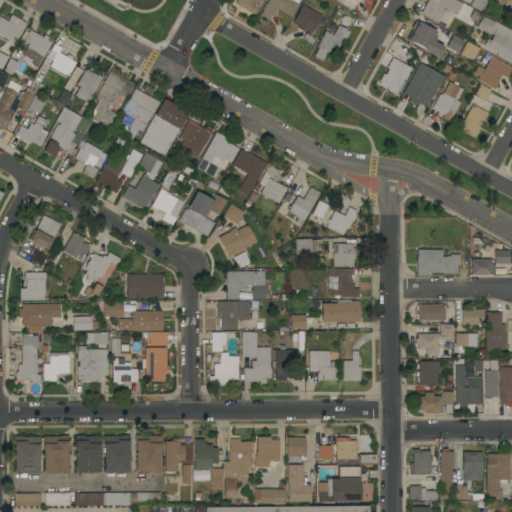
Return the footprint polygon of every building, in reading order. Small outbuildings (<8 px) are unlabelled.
[(261,0),(254,14),(235,4),(237,0),(261,0)] [(299,0),(297,4),(298,4),(291,17),(276,9),(272,16),(271,16),(268,20),(259,15),(267,0),(299,0)] [(355,0),(354,3),(355,3),(352,10),(334,0),(355,0)] [(455,15),(450,12),(449,13),(447,12),(448,10),(445,9),(437,23),(420,13),(427,0),(454,0),(462,4),(455,15)] [(469,6),(472,0),(487,0),(481,12),(469,6)] [(311,34),(303,29),(302,31),(296,28),(297,26),(291,23),(301,5),(321,16),(311,34)] [(0,17),(7,21),(11,15),(26,23),(14,44),(0,36),(0,17)] [(511,64),(496,55),(497,53),(482,45),(486,38),(489,40),(492,34),(488,34),(476,27),(482,16),(493,22),(494,21),(511,31),(511,64)] [(409,40),(419,22),(427,26),(426,29),(433,33),(425,49),(409,40)] [(314,55),(317,48),(316,47),(325,30),(332,35),(338,25),(349,31),(343,41),(340,40),(332,56),(326,53),(322,60),(314,55)] [(42,58),(36,67),(31,64),(33,61),(21,54),(25,48),(26,48),(28,44),(23,41),(29,30),(42,37),(43,35),(48,37),(46,40),(51,42),(42,58)] [(467,41),(479,48),(472,60),(459,53),(467,41)] [(68,74),(66,73),(65,75),(49,66),(52,61),(46,57),(54,44),(63,49),(60,54),(75,63),(68,74)] [(511,68),(506,78),(501,75),(496,82),(498,83),(494,89),(476,79),(478,76),(473,73),(477,66),(483,69),(491,56),(511,68)] [(395,94),(377,85),(383,73),(385,74),(388,69),(386,68),(391,57),(410,67),(405,77),(404,77),(402,81),(405,82),(399,92),(397,91),(395,94)] [(17,62),(10,75),(2,71),(9,58),(17,62)] [(419,62),(443,76),(426,105),(419,101),(416,105),(407,100),(410,95),(402,91),(419,62)] [(89,93),(85,101),(74,96),(79,86),(76,84),(85,69),(94,74),(95,73),(101,77),(92,94),(89,93)] [(98,101),(94,98),(110,70),(118,75),(119,73),(123,75),(122,77),(133,83),(125,98),(117,94),(117,95),(119,96),(116,100),(115,99),(109,110),(116,114),(107,129),(89,118),(98,101)] [(448,82),(462,89),(456,100),(460,102),(444,132),(423,122),(438,93),(441,95),(448,82)] [(483,101),(472,95),(479,83),(490,90),(483,101)] [(19,95),(22,97),(27,89),(28,90),(29,87),(36,91),(33,95),(32,94),(24,110),(13,104),(19,95)] [(138,129),(137,131),(129,127),(133,119),(128,117),(135,104),(128,100),(134,88),(158,102),(142,131),(138,129)] [(56,101),(62,89),(71,94),(64,106),(56,101)] [(27,107),(34,95),(45,101),(38,113),(27,107)] [(0,96),(12,102),(7,111),(13,114),(11,117),(14,119),(13,121),(15,122),(10,132),(0,126),(0,96)] [(163,99),(187,112),(162,159),(138,145),(163,99)] [(472,104),(488,113),(474,137),(458,128),(472,104)] [(83,133),(74,128),(73,131),(72,130),(71,132),(74,134),(65,150),(57,145),(55,147),(58,149),(53,158),(42,151),(49,140),(48,140),(57,124),(58,125),(59,123),(55,121),(63,108),(66,110),(66,109),(89,123),(83,133)] [(20,126),(26,129),(30,123),(33,124),(37,116),(45,120),(40,129),(47,132),(39,146),(31,141),(29,144),(14,135),(20,126)] [(210,132),(195,159),(177,149),(182,141),(178,138),(188,120),(210,132)] [(227,138),(225,141),(238,148),(230,163),(227,161),(226,162),(227,163),(223,170),(220,168),(215,178),(196,168),(216,132),(227,138)] [(97,158),(102,161),(98,168),(93,165),(92,166),(97,169),(92,179),(81,173),(87,163),(74,156),(79,148),(77,147),(80,140),(84,143),(85,142),(101,151),(97,158)] [(108,157),(117,163),(116,164),(122,167),(132,149),(142,155),(129,178),(120,172),(116,179),(121,182),(115,194),(94,182),(108,157)] [(231,165),(240,149),(265,163),(247,196),(237,190),(246,174),(231,165)] [(136,168),(144,153),(161,162),(154,176),(153,175),(151,181),(158,184),(146,208),(137,203),(137,205),(121,197),(127,185),(135,189),(142,175),(143,176),(146,173),(136,168)] [(259,193),(264,186),(258,183),(265,171),(264,171),(268,165),(278,171),(274,177),(270,174),(268,178),(286,188),(281,197),(279,196),(275,203),(259,193)] [(171,168),(177,171),(173,178),(174,178),(168,189),(162,186),(171,168)] [(295,222),(298,217),(287,211),(297,196),(302,199),(309,187),(319,193),(300,225),(295,222)] [(161,220),(164,213),(157,209),(156,210),(151,207),(160,189),(167,193),(168,192),(172,194),(171,195),(183,201),(183,203),(185,204),(176,220),(175,219),(171,225),(161,220)] [(185,208),(186,209),(196,191),(211,199),(214,194),(226,201),(218,216),(208,210),(204,217),(214,223),(206,237),(178,221),(185,208)] [(318,225),(314,223),(316,217),(311,214),(318,200),(328,206),(318,225)] [(235,224),(222,216),(230,204),(243,212),(235,224)] [(347,229),(345,228),(341,235),(325,227),(333,211),(344,216),(348,207),(356,211),(347,229)] [(60,224),(51,241),(55,243),(50,252),(46,250),(46,249),(29,240),(29,239),(28,238),(33,230),(34,230),(42,215),(60,224)] [(231,254),(226,244),(220,247),(216,239),(231,231),(232,232),(247,225),(255,242),(231,254)] [(61,251),(72,232),(83,238),(81,244),(82,242),(88,245),(87,247),(88,248),(84,255),(85,256),(81,262),(61,251)] [(299,239),(299,234),(305,234),(305,239),(317,239),(318,251),(311,251),(311,255),(295,256),(294,240),(299,239)] [(352,248),(354,248),(354,250),(356,250),(356,258),(354,258),(354,260),(352,260),(352,267),(332,267),(332,244),(352,244),(352,248)] [(415,257),(416,257),(416,249),(441,250),(441,256),(445,257),(445,256),(449,256),(449,254),(459,255),(458,265),(456,265),(456,274),(442,274),(442,273),(430,272),(430,275),(415,275),(415,257)] [(29,260),(34,250),(46,256),(40,266),(29,260)] [(494,264),(494,250),(509,250),(509,264),(494,264)] [(93,253),(99,256),(99,255),(105,258),(108,252),(119,258),(115,265),(109,262),(101,277),(97,275),(95,280),(91,279),(89,283),(85,281),(87,276),(84,275),(86,270),(84,269),(93,253)] [(490,259),(490,265),(494,265),(494,275),(470,275),(470,259),(490,259)] [(352,275),(353,275),(353,289),(358,289),(358,298),(340,298),(340,295),(327,295),(327,269),(352,269),(352,275)] [(263,286),(265,286),(265,300),(251,300),(251,285),(245,285),(245,290),(238,290),(238,299),(226,299),(226,272),(263,271),(263,286)] [(19,300),(19,288),(25,288),(25,280),(24,280),(24,272),(44,272),(44,280),(43,280),(43,300),(19,300)] [(126,274),(161,274),(161,283),(162,283),(162,299),(126,299),(126,274)] [(94,301),(82,294),(87,286),(92,289),(95,283),(102,287),(94,301)] [(320,304),(329,304),(329,301),(350,300),(350,301),(358,301),(359,310),(360,311),(360,314),(359,315),(359,322),(320,322),(320,304)] [(248,320),(236,320),(236,330),(219,330),(219,319),(216,319),(216,301),(248,301),(248,320)] [(103,303),(122,303),(122,305),(124,305),(124,310),(122,310),(122,317),(103,317),(103,303)] [(59,304),(59,317),(50,317),(50,326),(41,327),(41,332),(24,332),(24,326),(21,326),(21,317),(17,318),(17,309),(21,309),(21,304),(59,304)] [(444,311),(452,311),(452,323),(443,323),(443,320),(425,320),(425,324),(420,324),(420,320),(416,320),(416,315),(414,315),(414,310),(416,310),(416,305),(444,305),(444,311)] [(483,325),(472,325),(472,327),(467,327),(467,325),(461,325),(461,309),(468,309),(468,306),(473,306),(473,309),(482,309),(483,325)] [(131,311),(161,311),(161,331),(131,331),(131,330),(116,330),(116,319),(131,319),(131,311)] [(484,312),(500,312),(500,324),(504,324),(504,352),(488,352),(488,358),(483,358),(483,352),(484,352),(484,312)] [(290,329),(290,315),(304,315),(304,328),(290,329)] [(72,317),(91,316),(91,321),(97,321),(97,329),(72,330),(72,317)] [(439,324),(452,324),(452,348),(441,348),(441,342),(437,342),(437,355),(425,355),(425,349),(417,349),(417,344),(415,344),(415,339),(417,339),(417,334),(439,334),(439,324)] [(99,345),(99,343),(84,343),(84,333),(99,333),(99,332),(106,332),(106,345),(99,345)] [(148,332),(166,332),(166,346),(148,346),(148,332)] [(210,332),(224,332),(224,345),(220,345),(221,352),(210,352),(210,332)] [(269,378),(265,378),(265,383),(259,383),(259,381),(243,381),(243,368),(251,368),(251,361),(255,361),(255,357),(241,357),(241,332),(255,332),(255,347),(269,347),(269,378)] [(475,347),(463,346),(463,353),(457,353),(457,346),(454,346),(454,333),(476,334),(475,347)] [(27,380),(27,384),(22,384),(22,380),(15,381),(15,372),(17,372),(17,365),(21,365),(21,336),(36,336),(36,348),(35,348),(35,354),(36,354),(36,375),(39,375),(39,380),(27,380)] [(118,354),(110,353),(111,338),(119,339),(118,354)] [(98,375),(98,381),(83,381),(83,380),(77,380),(77,375),(76,375),(76,366),(78,366),(78,360),(76,360),(76,349),(77,349),(77,346),(85,346),(85,349),(107,349),(106,375),(98,375)] [(165,348),(165,367),(167,367),(167,374),(164,374),(164,381),(144,381),(144,348),(165,348)] [(294,363),(285,363),(285,380),(274,380),(274,374),(275,374),(275,368),(274,368),(274,350),(294,350),(294,363)] [(328,361),(334,361),(334,380),(321,380),(321,374),(318,374),(318,371),(308,371),(308,359),(310,359),(310,351),(328,351),(328,361)] [(351,361),(350,351),(357,351),(357,367),(359,367),(359,381),(341,381),(341,361),(351,361)] [(67,376),(57,376),(57,374),(54,374),(55,381),(42,382),(42,364),(44,364),(44,363),(48,363),(48,356),(49,356),(49,353),(67,353),(67,376)] [(238,364),(237,364),(237,379),(232,379),(232,384),(208,385),(208,376),(213,376),(213,371),(215,371),(215,364),(219,364),(218,353),(227,353),(227,356),(237,356),(238,364)] [(112,362),(112,357),(117,357),(117,358),(123,358),(123,362),(130,362),(130,369),(135,369),(136,382),(121,382),(121,384),(116,384),(116,382),(112,382),(112,362)] [(508,359),(508,367),(511,367),(511,406),(499,407),(498,359),(508,359)] [(496,397),(484,397),(484,370),(487,370),(487,360),(496,360),(496,397)] [(437,370),(437,371),(436,371),(436,386),(426,386),(426,385),(417,385),(417,362),(437,362),(437,370)] [(463,365),(464,377),(481,377),(481,404),(464,404),(464,409),(458,409),(458,404),(454,404),(454,365),(463,365)] [(442,391),(452,392),(452,405),(451,405),(451,414),(444,413),(444,405),(442,405),(442,391)] [(441,413),(425,413),(425,411),(418,411),(418,396),(424,396),(424,393),(432,393),(432,396),(441,396),(441,413)] [(60,436),(67,435),(68,473),(42,473),(42,437),(60,436)] [(74,435),(81,435),(81,436),(99,436),(99,449),(99,472),(75,472),(74,435)] [(103,436),(120,436),(120,435),(128,435),(129,442),(128,442),(128,472),(103,473),(103,436)] [(135,472),(135,440),(133,440),(133,435),(143,435),(143,436),(159,436),(159,448),(161,448),(161,454),(159,454),(160,472),(135,472)] [(14,474),(13,444),(13,436),(20,436),(20,437),(38,437),(39,473),(14,474)] [(254,467),(254,456),(255,456),(255,437),(268,437),(268,438),(277,438),(277,440),(278,440),(278,461),(277,461),(276,462),(275,465),(271,467),(254,467)] [(286,465),(286,457),(285,437),(293,437),(295,437),(304,437),(305,456),(300,456),(300,465),(301,465),(301,482),(303,482),(303,485),(309,485),(309,502),(286,502),(286,465)] [(355,455),(358,455),(358,454),(376,454),(376,465),(336,465),(336,460),(335,460),(335,438),(349,438),(349,441),(355,441),(355,455)] [(172,439),(179,439),(179,444),(191,444),(191,461),(191,464),(183,464),(183,463),(176,463),(176,471),(174,471),(174,473),(164,473),(164,441),(169,441),(172,439)] [(194,439),(202,439),(202,443),(205,443),(205,445),(210,445),(210,447),(216,447),(217,463),(213,464),(213,466),(211,466),(211,469),(221,468),(222,489),(210,490),(210,468),(194,469),(194,439)] [(250,468),(248,468),(248,482),(253,482),(252,493),(246,493),(246,486),(240,486),(240,482),(235,482),(235,489),(237,489),(236,497),(225,497),(225,490),(224,490),(224,478),(222,478),(222,461),(228,461),(228,439),(238,439),(238,442),(245,442),(245,441),(249,441),(249,442),(250,442),(250,468)] [(317,446),(331,445),(331,459),(317,459),(317,446)] [(441,451),(441,449),(447,449),(447,451),(453,451),(453,465),(451,465),(451,493),(443,493),(443,486),(439,486),(438,451),(441,451)] [(409,475),(409,464),(412,464),(412,451),(429,451),(429,475),(409,475)] [(462,480),(462,472),(461,472),(461,452),(481,452),(481,480),(462,480)] [(485,454),(508,454),(508,480),(506,480),(506,483),(498,483),(498,498),(485,498),(485,484),(485,454)] [(181,465),(189,465),(189,484),(181,484),(181,465)] [(317,482),(326,482),(326,479),(336,479),(336,466),(359,466),(359,502),(317,502),(317,482)] [(454,499),(455,484),(466,485),(466,488),(467,488),(467,491),(466,491),(466,495),(471,495),(471,500),(454,499)] [(420,488),(424,488),(424,491),(436,491),(436,501),(424,501),(423,499),(408,499),(408,486),(420,486),(420,488)] [(283,504),(253,504),(253,489),(283,489),(283,504)] [(68,492),(68,506),(43,506),(43,492),(68,492)] [(160,495),(163,495),(163,502),(160,502),(160,505),(74,506),(74,493),(160,492),(160,495)] [(40,493),(40,506),(15,506),(15,494),(40,493)]
